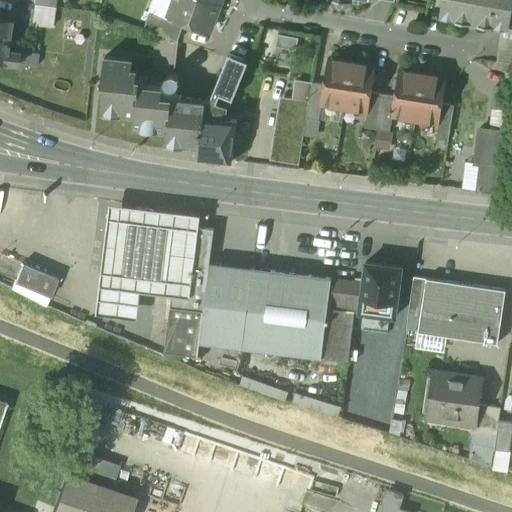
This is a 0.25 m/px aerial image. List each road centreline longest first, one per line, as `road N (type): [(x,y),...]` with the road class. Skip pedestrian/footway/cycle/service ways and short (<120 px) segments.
road 1 (secondary): [(511,233),(248,199),(39,165),(0,151)]
road 2 (residential): [(246,0),(242,8),(462,51)]
